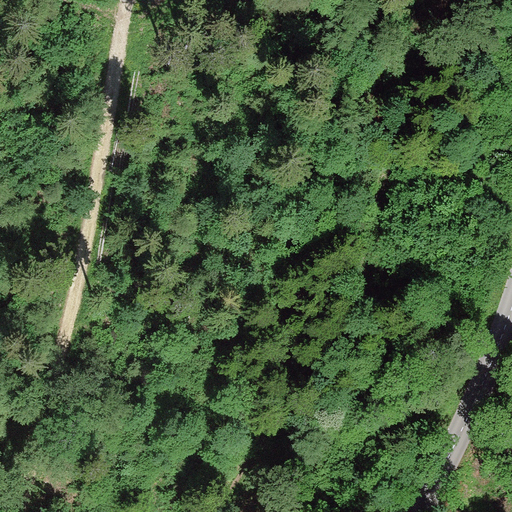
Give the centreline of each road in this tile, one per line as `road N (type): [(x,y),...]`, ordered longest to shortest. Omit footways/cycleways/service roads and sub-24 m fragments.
road 1 (track): [(21,511),(128,0)]
road 2 (tertiary): [(511,297),(404,511)]
